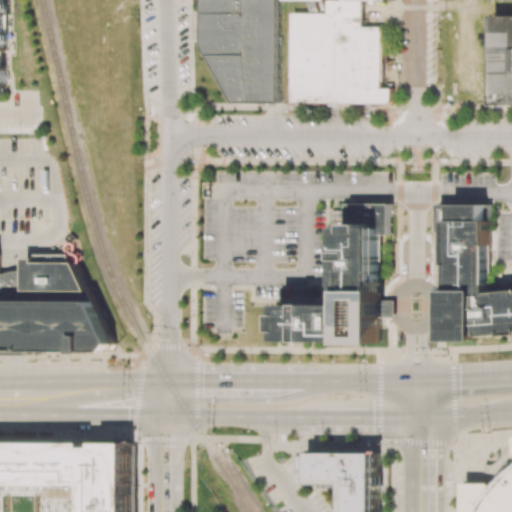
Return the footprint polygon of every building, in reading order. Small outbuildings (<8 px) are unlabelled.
[(0,0),(0,96),(4,96),(5,37),(8,37),(9,9),(3,9),(3,0),(0,0)] [(280,0),(279,102),(235,101),(205,47),(205,0),(280,0)] [(393,0),(393,3),(367,2),(367,26),(385,26),(385,88),(395,88),(395,99),(391,104),(293,103),(294,13),(331,13),(331,1),(294,0),(393,0)] [(511,104),(495,104),(496,15),(511,15),(511,104)] [(347,203),(391,203),(391,234),(382,234),(381,290),(388,290),(388,300),(388,316),(388,345),(283,344),(283,303),(347,303),(347,203)] [(450,205),(448,340),(480,340),(511,336),(511,291),(493,293),(495,206),(450,205)] [(0,254),(74,257),(115,341),(108,349),(0,348),(0,254)] [(101,438),(101,442),(101,446),(95,446),(90,446),(90,442),(90,438),(101,438)] [(90,442),(0,441),(0,511),(132,511),(132,474),(132,445),(132,442),(129,442),(104,442),(101,442),(101,446),(95,446),(90,446),(90,442)] [(314,452),(381,453),(380,511),(347,511),(347,485),(314,485),(314,471),(308,471),(308,456),(314,456),(314,452)] [(511,511),(465,511),(466,483),(492,483),(503,491),(511,481),(511,511)]
